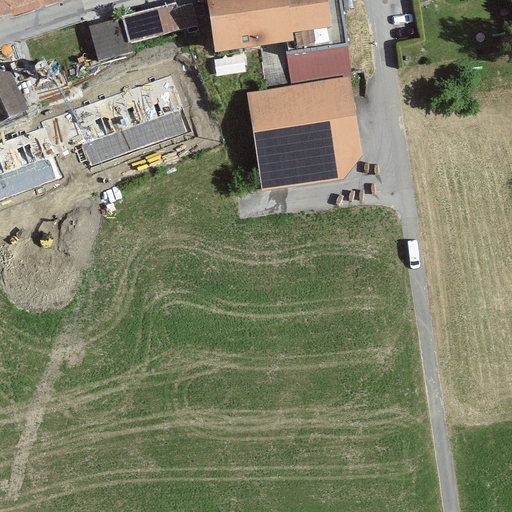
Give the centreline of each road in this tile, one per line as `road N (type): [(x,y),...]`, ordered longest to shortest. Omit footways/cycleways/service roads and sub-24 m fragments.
road 1 (track): [(368,0),(447,511)]
road 2 (residential): [(133,0),(0,38)]
